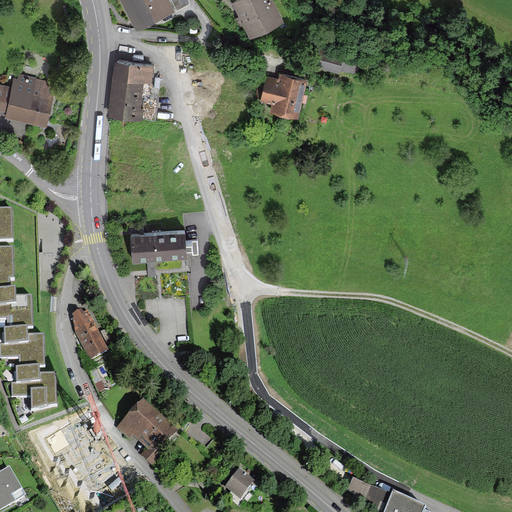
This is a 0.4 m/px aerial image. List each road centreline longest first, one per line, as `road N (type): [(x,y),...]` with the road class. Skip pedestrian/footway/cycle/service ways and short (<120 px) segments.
road 1 (tertiary): [(99,253),(126,317),(168,370),(334,511)]
road 2 (residential): [(181,511),(107,426),(75,366),(64,327),(67,289),(75,261),(99,253)]
road 3 (track): [(244,289),(377,296),(511,355)]
road 4 (residential): [(99,29),(197,40),(283,65)]
road 5 (tertiary): [(90,198),(99,29)]
